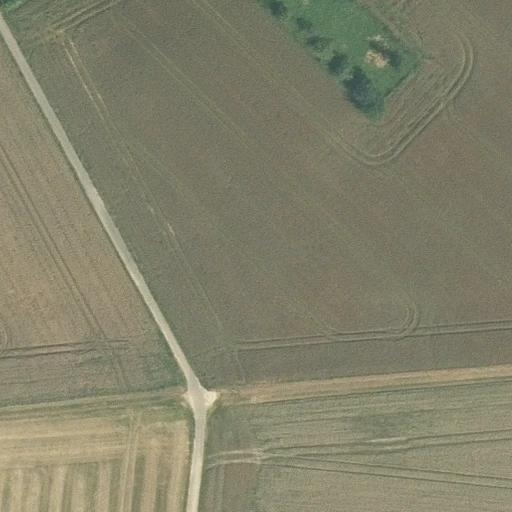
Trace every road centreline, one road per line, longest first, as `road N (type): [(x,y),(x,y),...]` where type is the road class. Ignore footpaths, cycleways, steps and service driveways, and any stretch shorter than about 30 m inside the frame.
road 1 (track): [(0,27),(200,400),(189,511)]
road 2 (track): [(0,417),(511,379)]
